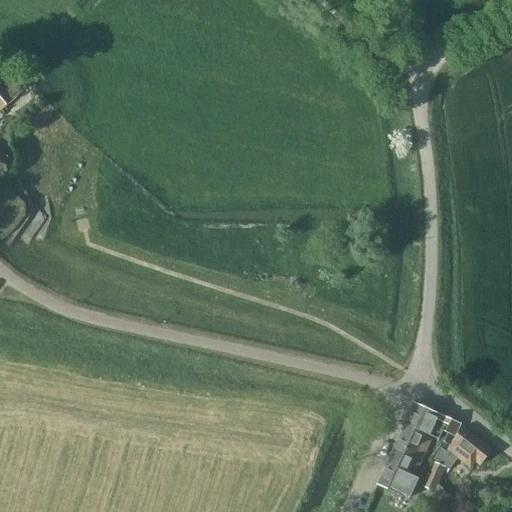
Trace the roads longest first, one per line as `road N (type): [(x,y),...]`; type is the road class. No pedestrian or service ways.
road 1 (residential): [(0,272),(82,315),(401,394)]
road 2 (unclassified): [(413,377),(426,322),(430,229),(417,74),(451,45),(511,16)]
road 3 (unclassified): [(349,511),(401,394)]
road 4 (unclassified): [(511,450),(413,377)]
